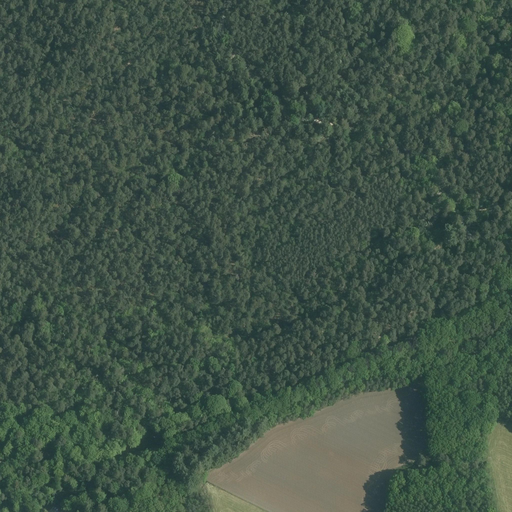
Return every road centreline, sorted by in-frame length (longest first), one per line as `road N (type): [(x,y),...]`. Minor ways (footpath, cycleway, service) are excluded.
road 1 (tertiary): [(511,296),(156,450),(88,465),(0,464)]
road 2 (track): [(221,24),(152,49),(94,90),(62,101),(47,99),(0,55)]
road 3 (track): [(385,511),(395,474),(428,459),(429,332)]
